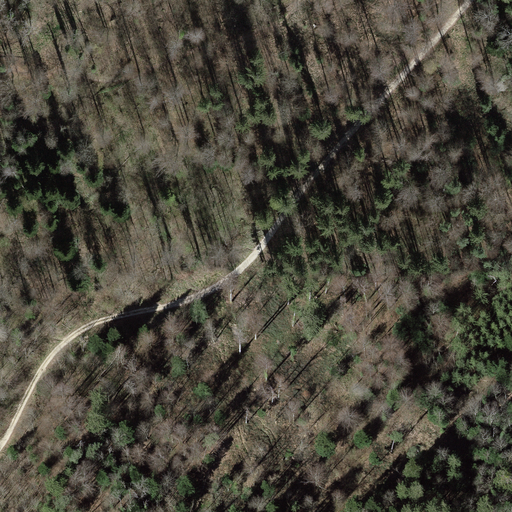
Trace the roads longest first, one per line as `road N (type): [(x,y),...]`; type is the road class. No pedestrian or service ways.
road 1 (track): [(0,448),(36,379),(74,332),(219,286),(338,150)]
road 2 (track): [(338,150),(468,0)]
